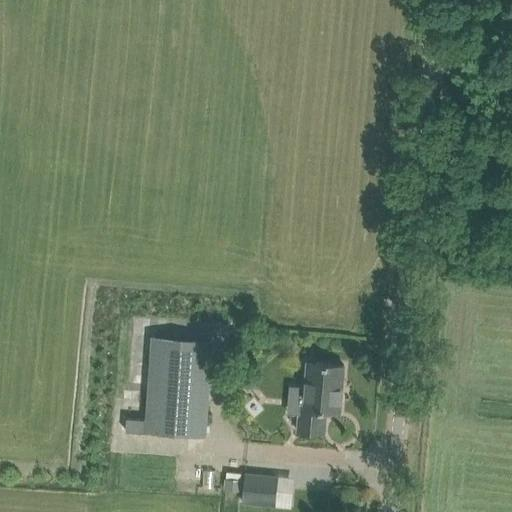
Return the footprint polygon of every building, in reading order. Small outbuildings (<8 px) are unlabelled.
[(149,420),(130,418),(129,431),(204,436),(211,339),(154,335),(149,420)] [(298,430),(324,433),(326,411),(340,412),(344,365),(308,361),(304,413),(300,413),(298,430)] [(242,503),(274,505),(275,491),(277,476),(246,471),(243,488),(242,503)] [(167,511),(168,480),(130,478),(128,511),(167,511)] [(227,478),(226,483),(226,488),(240,489),(241,484),(241,479),(227,478)]
